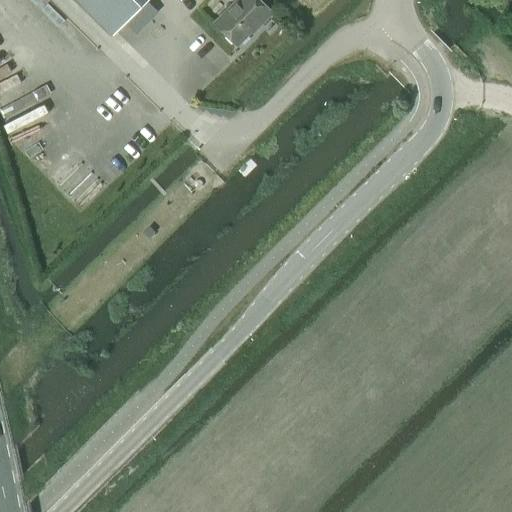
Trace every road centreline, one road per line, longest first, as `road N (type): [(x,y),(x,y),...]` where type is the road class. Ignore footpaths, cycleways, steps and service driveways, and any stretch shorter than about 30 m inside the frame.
road 1 (unclassified): [(393,18),(440,79),(431,132),(60,511)]
road 2 (unclassified): [(371,36),(336,45),(213,167)]
